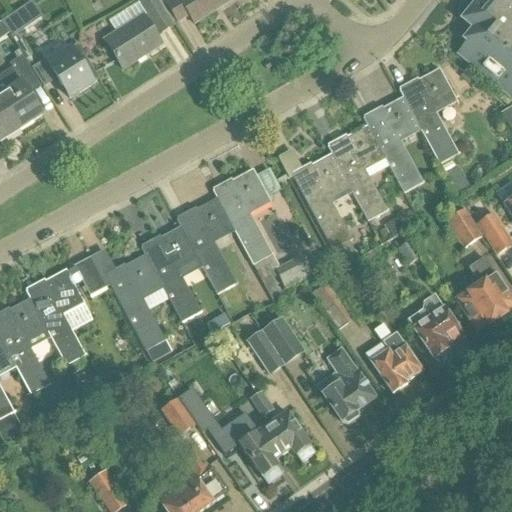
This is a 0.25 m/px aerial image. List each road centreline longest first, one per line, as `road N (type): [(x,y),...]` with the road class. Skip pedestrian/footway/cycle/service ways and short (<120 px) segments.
road 1 (residential): [(0,269),(374,50)]
road 2 (residential): [(0,193),(303,0)]
road 3 (secondary): [(301,511),(511,366)]
